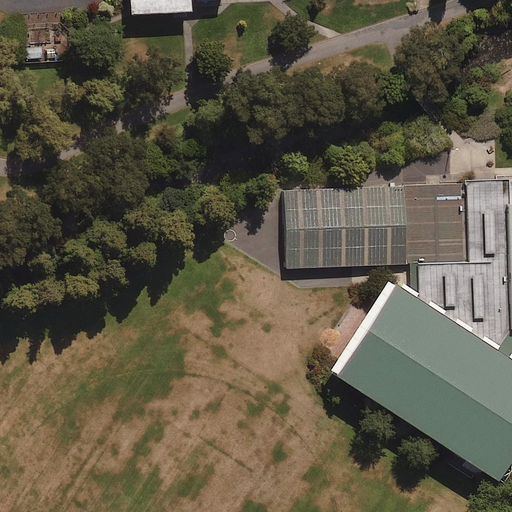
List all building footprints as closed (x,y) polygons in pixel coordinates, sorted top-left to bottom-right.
[(130,0),(131,16),(193,13),(192,0),(130,0)] [(338,0),(339,13),(423,8),(422,0),(338,0)] [(466,265),(414,267),(415,276),(416,294),(500,349),(511,330),(507,207),(507,178),(465,180),(465,186),(466,265)] [(465,186),(401,189),(402,216),(404,267),(466,265),(465,186)] [(282,194),(285,272),(404,267),(402,216),(401,189),(282,194)] [(416,294),(400,284),(347,364),(339,375),(454,451),(500,482),(511,462),(511,329),(511,330),(500,349),(416,294)]
